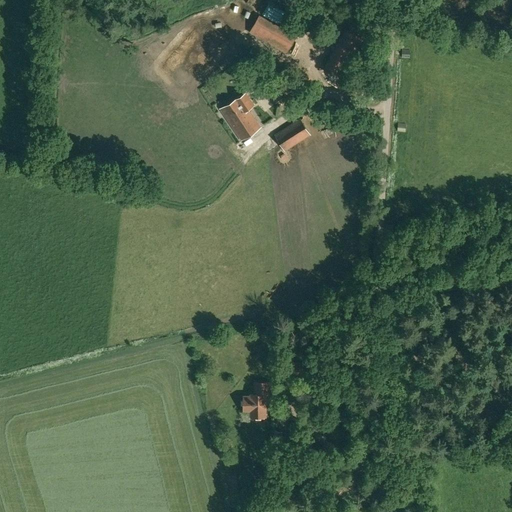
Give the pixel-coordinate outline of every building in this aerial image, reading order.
[(260,15),(256,22),(251,31),(287,52),(296,36),(260,15)] [(357,47),(362,38),(348,30),(343,39),(357,47)] [(410,50),(401,50),(401,58),(410,58),(410,50)] [(264,91),(276,103),(289,91),(278,79),(264,91)] [(249,108),(254,105),(246,92),(221,108),(242,140),(261,127),(249,108)] [(311,134),(301,119),(275,135),(285,150),(311,134)] [(407,123),(399,123),(398,131),(406,132),(407,123)] [(270,394),(270,382),(255,382),(255,394),(251,394),(251,396),(244,396),(245,411),(252,410),(252,416),(266,416),(266,394),(270,394)] [(274,430),(270,450),(283,452),(286,437),(282,436),(283,432),(274,430)]
